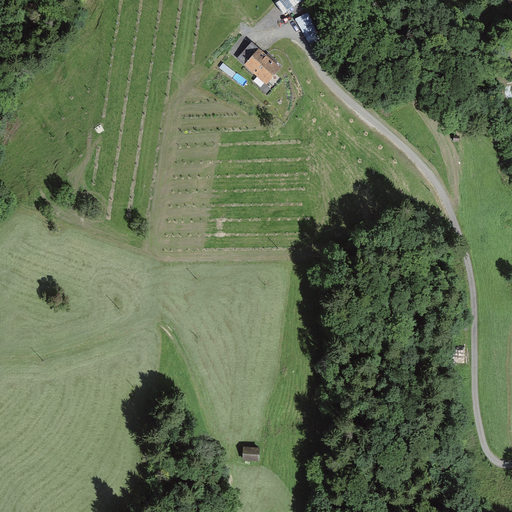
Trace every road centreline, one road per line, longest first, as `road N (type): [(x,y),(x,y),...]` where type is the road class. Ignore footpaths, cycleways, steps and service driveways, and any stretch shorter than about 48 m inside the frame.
road 1 (track): [(274,34),(301,43),(341,99),(436,185),(469,276),(473,429),(481,456),(511,464)]
road 2 (track): [(0,367),(17,370),(155,331),(170,345),(225,487)]
